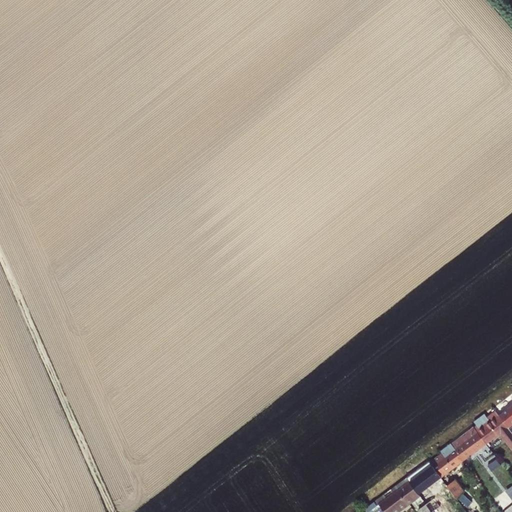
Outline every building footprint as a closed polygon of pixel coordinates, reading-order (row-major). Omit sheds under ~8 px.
[(496,411),(508,427),(511,423),(511,393),(493,408),(496,411)] [(475,427),(486,443),(500,433),(511,448),(511,432),(508,427),(496,411),(488,417),(486,414),(481,418),(483,421),(475,427)] [(451,445),(463,461),(486,443),(475,427),(474,427),(451,445)] [(463,461),(451,445),(429,461),(441,477),(463,461)] [(496,459),(487,466),(494,475),(502,468),(496,459)] [(475,460),(467,466),(472,473),(480,468),(475,460)] [(441,477),(429,461),(407,477),(419,494),(441,477)] [(419,494),(407,477),(396,485),(376,500),(379,504),(367,511),(397,511),(420,495),(419,494)] [(454,481),(447,485),(455,495),(461,491),(454,481)] [(463,494),(461,491),(455,495),(458,500),(459,499),(463,494)] [(472,501),(463,494),(459,499),(468,506),(472,501)] [(434,499),(426,504),(432,511),(438,511),(436,508),(439,506),(434,499)] [(365,508),(367,511),(379,504),(376,500),(365,508)]
